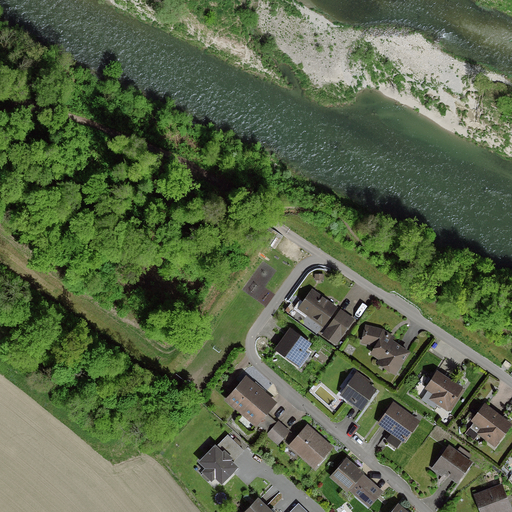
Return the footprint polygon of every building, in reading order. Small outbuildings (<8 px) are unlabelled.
[(321,325),(333,307),(312,292),(303,303),(311,309),(307,314),(321,325)] [(334,343),(351,320),(339,311),(322,335),(334,343)] [(378,363),(393,373),(406,353),(385,339),(387,335),(381,331),(365,327),(362,341),(373,344),(376,346),(371,353),(380,359),(378,363)] [(290,330),(278,348),(295,360),(307,343),(290,330)] [(435,402),(446,409),(460,388),(436,372),(431,380),(423,374),(410,393),(432,408),(435,402)] [(373,391),(356,378),(343,395),(360,408),(373,391)] [(273,403),(245,379),(226,400),(241,413),(244,410),(256,421),(254,424),(266,434),(267,433),(276,423),(264,412),(273,403)] [(379,423),(402,440),(416,422),(392,405),(379,423)] [(483,437),(493,445),(509,425),(486,407),(474,422),(487,432),(483,437)] [(286,432),(276,423),(267,433),(277,442),(286,432)] [(313,467),(330,448),(306,426),(289,445),(313,467)] [(198,463),(220,486),(239,467),(217,445),(198,463)] [(437,466),(456,480),(469,463),(449,449),(437,466)] [(359,474),(360,474),(345,461),(331,476),(346,489),(347,487),(368,505),(380,492),(359,474)] [(508,508),(500,487),(477,496),(483,511),(499,511),(508,508)] [(270,511),(260,501),(248,511),(270,511)]
